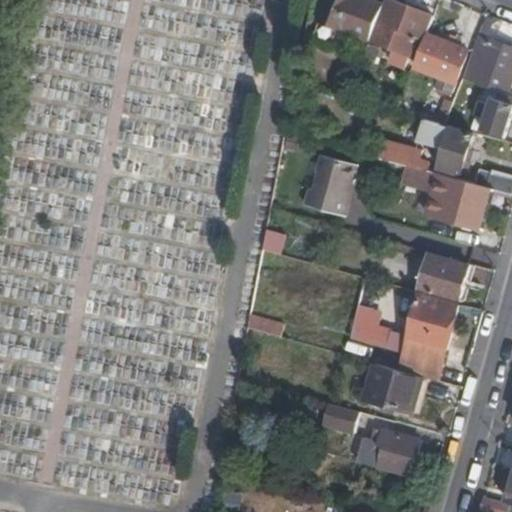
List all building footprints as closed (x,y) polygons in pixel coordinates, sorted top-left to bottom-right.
[(325,0),(317,22),(369,43),(369,41),(383,5),(371,0),(325,0)] [(433,17),(388,0),(385,0),(383,5),(369,41),(416,60),(433,17)] [(493,21),(486,18),(483,27),(479,37),(469,62),(462,79),(476,85),(487,89),(489,84),(497,88),(506,90),(511,74),(511,50),(486,39),(493,21)] [(469,62),(479,37),(483,27),(469,21),(463,35),(465,36),(457,57),(469,62)] [(455,48),(427,36),(416,68),(440,77),(434,92),(450,97),(462,67),(450,61),(455,48)] [(511,112),(511,99),(496,94),(483,132),(504,138),(511,112)] [(400,101),(396,111),(411,115),(413,116),(416,106),(400,101)] [(446,101),(437,123),(444,125),(453,104),(446,101)] [(423,119),(413,116),(411,115),(405,137),(417,140),(423,119)] [(437,123),(423,119),(417,140),(441,147),(439,154),(444,156),(440,168),(462,174),(473,135),(451,129),(452,127),(444,125),(437,123)] [(431,156),(406,148),(402,161),(427,169),(431,156)] [(356,167),(320,158),(316,172),(318,173),(313,193),(308,192),(305,205),(345,216),(354,185),(351,184),(356,167)] [(476,186),(415,169),(411,187),(430,192),(425,213),(479,229),(489,190),(476,186)] [(511,195),(511,178),(491,172),(491,174),(480,171),(476,186),(489,190),(511,195)] [(282,254),(287,234),(269,230),(264,250),(282,254)] [(469,267),(429,256),(420,290),(459,301),(469,267)] [(419,296),(406,290),(400,316),(413,320),(419,296)] [(413,320),(403,354),(442,365),(458,307),(419,296),(413,320)] [(284,325),(250,314),(247,328),(281,337),(284,325)] [(442,365),(403,354),(398,371),(423,377),(429,379),(437,381),(442,365)] [(398,371),(374,364),(365,399),(413,413),(423,377),(398,371)] [(423,377),(413,413),(418,415),(429,379),(423,377)] [(360,412),(330,404),(325,423),(354,432),(360,412)] [(363,443),(357,463),(377,469),(378,465),(410,475),(420,441),(381,430),(377,447),(363,443)] [(505,511),(508,504),(484,497),(479,511),(505,511)]
